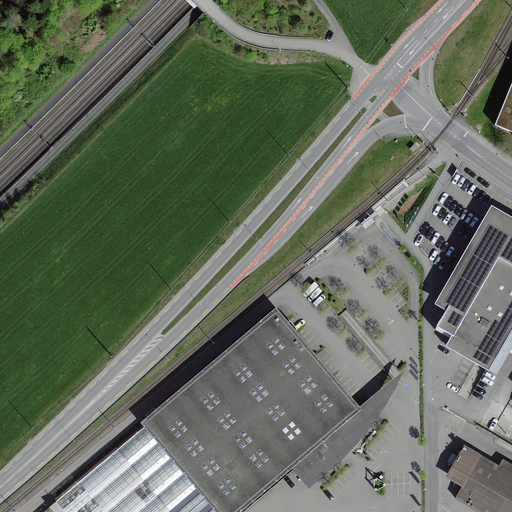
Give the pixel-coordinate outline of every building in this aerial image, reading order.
[(511,83),(495,126),(511,132),(511,83)] [(373,222),(370,218),(361,225),(365,229),(373,222)] [(511,235),(511,237),(489,224),(443,304),(448,307),(436,327),(452,336),(445,346),(489,371),(511,330),(511,235)] [(235,511),(307,451),(323,470),(336,457),(346,448),(361,430),(341,423),(358,409),(276,312),(144,423),(146,425),(56,501),(65,511),(235,511)] [(468,475),(455,498),(480,511),(511,511),(511,472),(464,445),(452,465),(468,475)]
